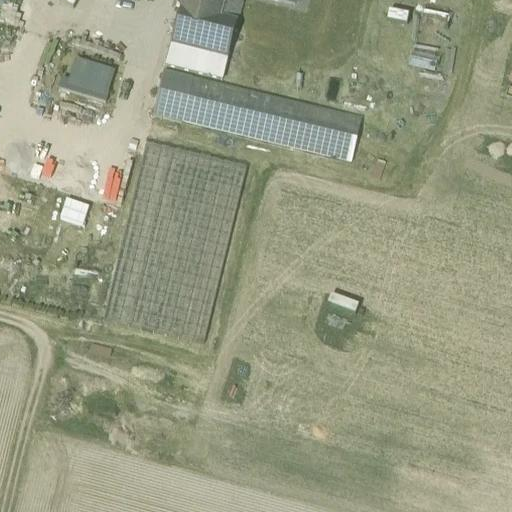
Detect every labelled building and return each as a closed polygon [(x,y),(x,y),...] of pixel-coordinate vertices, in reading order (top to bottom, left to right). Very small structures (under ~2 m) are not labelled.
[(225,0),(220,22),(180,12),(170,47),(227,61),(244,0),(225,0)] [(183,0),(180,12),(220,22),(225,0),(183,0)] [(422,26),(443,25),(443,16),(422,17),(422,26)] [(227,61),(170,47),(165,67),(222,81),(227,61)] [(59,80),(55,91),(101,107),(113,74),(72,60),(64,82),(59,80)] [(270,100),(187,80),(188,76),(183,75),(182,79),(163,74),(152,119),(260,145),(270,100)] [(362,122),(270,100),(260,145),(351,167),(362,122)] [(42,124),(39,150),(68,153),(71,128),(42,124)] [(246,172),(145,148),(103,324),(203,348),(246,172)] [(84,228),(89,209),(62,203),(57,222),(84,228)]
